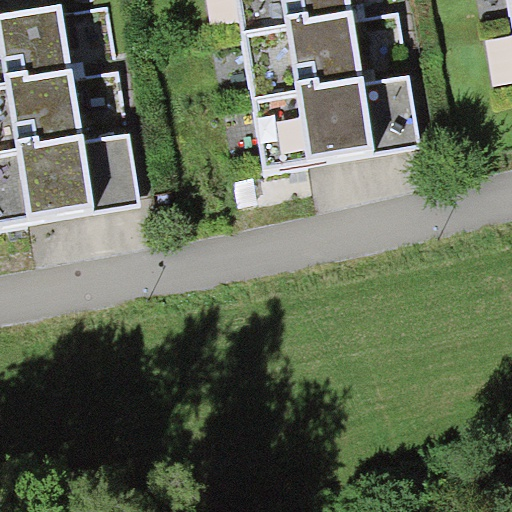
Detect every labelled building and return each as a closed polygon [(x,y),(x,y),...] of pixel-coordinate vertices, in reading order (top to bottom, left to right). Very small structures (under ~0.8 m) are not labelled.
[(395,0),(237,0),(246,50),(400,26),(395,0)] [(112,16),(0,32),(0,100),(122,81),(112,16)] [(400,30),(246,54),(256,120),(410,96),(400,30)] [(122,86),(0,105),(0,172),(132,152),(122,86)] [(411,99),(256,123),(267,189),(421,165),(411,99)] [(133,155),(0,175),(0,243),(143,221),(133,155)]
